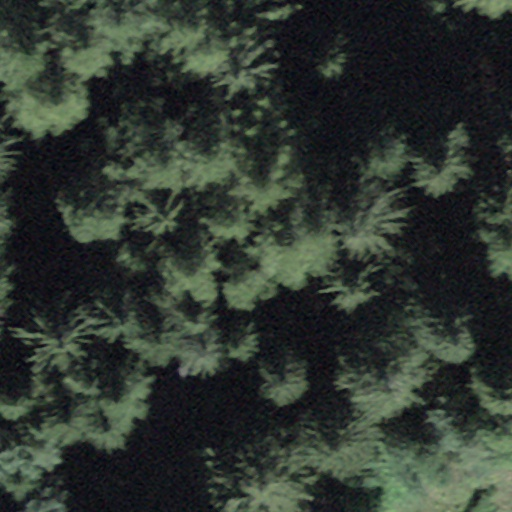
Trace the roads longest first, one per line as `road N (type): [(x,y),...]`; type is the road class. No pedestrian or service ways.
road 1 (track): [(232,339),(461,165),(511,154)]
road 2 (track): [(0,495),(25,500),(232,339)]
